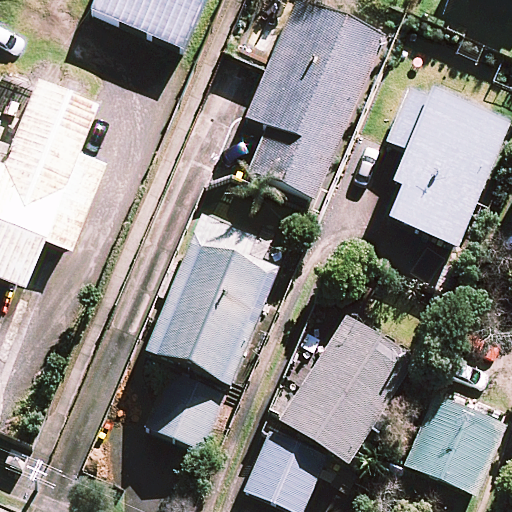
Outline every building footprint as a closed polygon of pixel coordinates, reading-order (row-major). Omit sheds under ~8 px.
[(207,0),(100,0),(93,17),(183,55),(207,0)] [(385,42),(297,5),(248,124),(268,132),(250,178),(317,206),(385,42)] [(89,113),(0,78),(0,282),(17,289),(35,241),(64,252),(98,164),(73,154),(89,113)] [(509,131),(411,90),(388,147),(410,156),(382,221),(458,253),(509,131)] [(275,254),(204,223),(147,357),(171,367),(143,431),(203,456),(277,283),(265,278),(275,254)] [(414,365),(347,324),(282,428),(349,469),(414,365)] [(506,430),(438,402),(409,473),(476,501),(506,430)] [(304,511),(324,467),(269,444),(246,497),(280,511),(304,511)]
